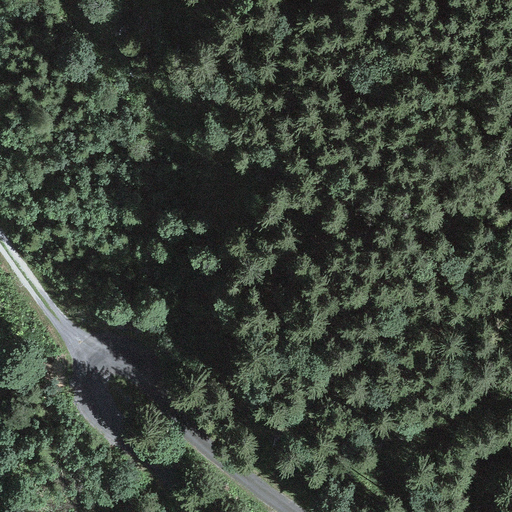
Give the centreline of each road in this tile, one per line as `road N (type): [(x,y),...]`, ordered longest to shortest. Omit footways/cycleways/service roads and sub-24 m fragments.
road 1 (track): [(93,356),(114,348),(136,360),(176,416),(287,511)]
road 2 (track): [(93,356),(97,401),(198,511)]
road 3 (track): [(0,218),(58,322),(93,356)]
